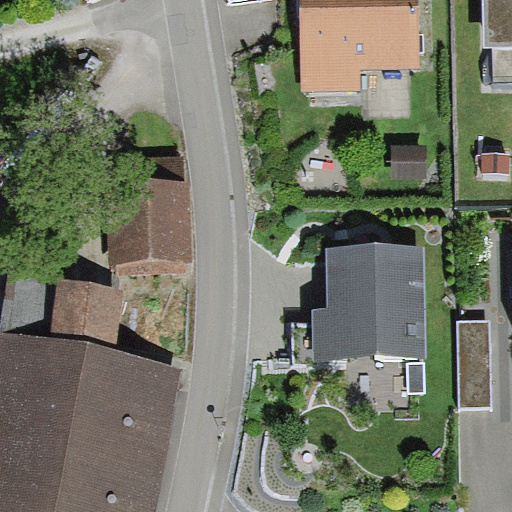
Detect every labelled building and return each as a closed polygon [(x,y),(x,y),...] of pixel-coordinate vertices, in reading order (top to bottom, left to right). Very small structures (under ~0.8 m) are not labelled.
[(289,0),(293,91),(412,87),(408,0),(289,0)] [(188,177),(128,179),(133,281),(193,279),(188,177)] [(424,247),(328,249),(329,308),(313,308),(314,356),(427,354),(424,247)] [(2,296),(0,308),(0,511),(154,511),(177,389),(92,374),(103,315),(2,296)] [(489,321),(457,321),(459,410),(491,409),(489,321)]
